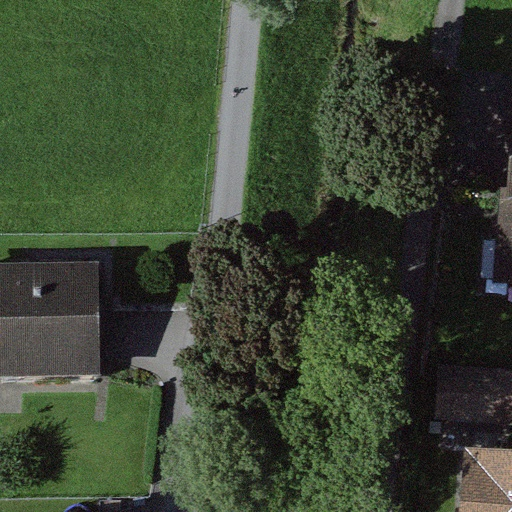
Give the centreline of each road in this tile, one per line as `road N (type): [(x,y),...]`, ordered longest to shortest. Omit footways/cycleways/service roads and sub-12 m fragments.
road 1 (track): [(381,511),(452,0)]
road 2 (residential): [(247,0),(183,511)]
